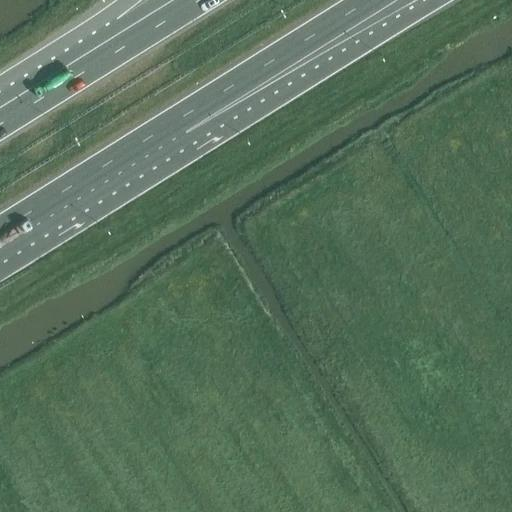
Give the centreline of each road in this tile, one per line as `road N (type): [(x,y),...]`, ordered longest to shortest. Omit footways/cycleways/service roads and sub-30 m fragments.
road 1 (motorway): [(0,240),(384,0)]
road 2 (motorway): [(128,42),(0,123)]
